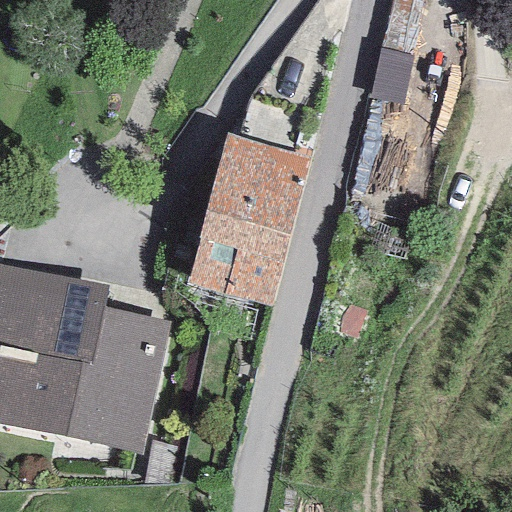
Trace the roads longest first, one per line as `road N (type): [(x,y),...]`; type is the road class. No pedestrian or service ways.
road 1 (unclassified): [(366,0),(245,511)]
road 2 (track): [(375,511),(386,400),(399,357),(452,278),(473,230),(488,157)]
